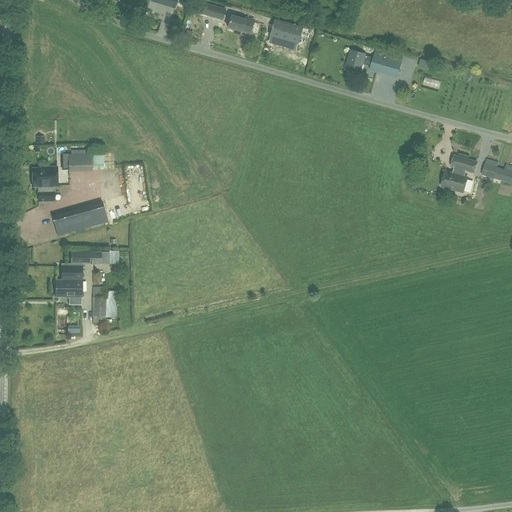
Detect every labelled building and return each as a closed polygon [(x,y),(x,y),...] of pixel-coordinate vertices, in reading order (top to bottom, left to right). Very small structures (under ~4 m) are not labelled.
[(200,1),(197,13),(221,20),(225,9),(200,1)] [(249,33),(253,21),(246,18),(245,21),(230,17),(227,27),(249,33)] [(302,27),(273,19),(269,35),(298,43),(302,27)] [(373,57),(365,55),(350,50),(345,70),(359,74),(362,64),(370,66),(369,70),(398,78),(402,62),(391,59),(393,53),(386,51),(386,50),(381,48),(381,50),(375,48),(373,57)] [(435,64),(420,60),(418,67),(433,71),(435,64)] [(91,153),(68,154),(69,171),(92,171),(91,153)] [(450,189),(463,193),(467,178),(464,177),(466,170),(474,173),(477,162),(454,156),(451,166),(454,167),(451,176),(444,174),(441,186),(443,187),(443,189),(449,191),(450,189)] [(498,162),(486,159),(481,175),(494,178),(498,162)] [(504,169),(504,170),(501,180),(511,183),(511,166),(505,164),(504,169)] [(32,186),(40,186),(41,192),(38,192),(38,201),(54,201),(54,192),(52,192),(52,186),(57,186),(56,167),(44,168),(31,169),(32,186)] [(465,186),(472,189),(476,177),(468,174),(465,186)] [(102,202),(51,216),(57,236),(108,222),(102,202)] [(116,203),(108,206),(111,216),(119,213),(116,203)] [(101,251),(70,251),(70,264),(101,264),(109,264),(109,252),(101,252),(101,251)] [(92,274),(93,284),(101,284),(101,273),(92,274)] [(55,296),(81,297),(81,281),(55,280),(55,296)] [(105,316),(105,298),(92,297),(92,316),(105,316)]
